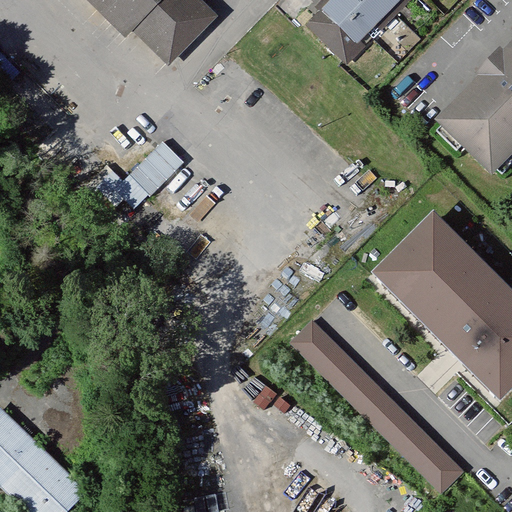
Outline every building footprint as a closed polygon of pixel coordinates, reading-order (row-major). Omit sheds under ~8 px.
[(82,0),(113,31),(123,24),(159,59),(201,19),(201,15),(186,0),(82,0)] [(332,0),(306,26),(339,60),(402,0),(332,0)] [(511,37),(491,59),(488,56),(468,77),(471,80),(428,124),(480,175),(510,144),(507,141),(511,136),(511,37)] [(113,163),(94,181),(114,203),(125,193),(138,207),(188,161),(168,139),(126,177),(113,163)] [(511,386),(511,298),(427,214),(366,275),(495,403),(511,386)] [(310,322),(289,344),(438,490),(460,469),(310,322)] [(0,489),(24,511),(58,511),(79,491),(0,416),(0,489)]
